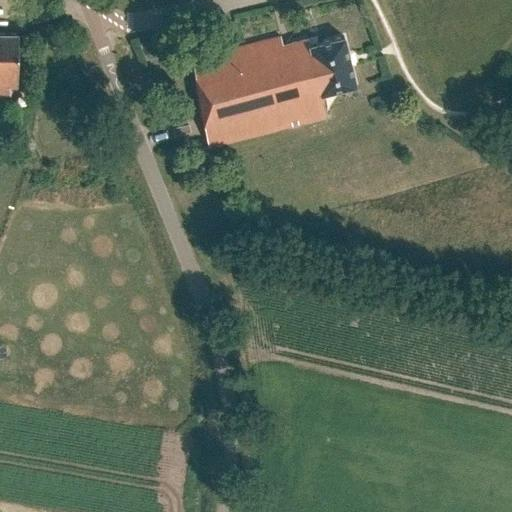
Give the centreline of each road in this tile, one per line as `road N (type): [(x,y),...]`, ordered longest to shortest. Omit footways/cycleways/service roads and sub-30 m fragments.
road 1 (unclassified): [(223,511),(231,443),(224,372),(84,6)]
road 2 (unclassified): [(239,0),(123,22),(84,6)]
